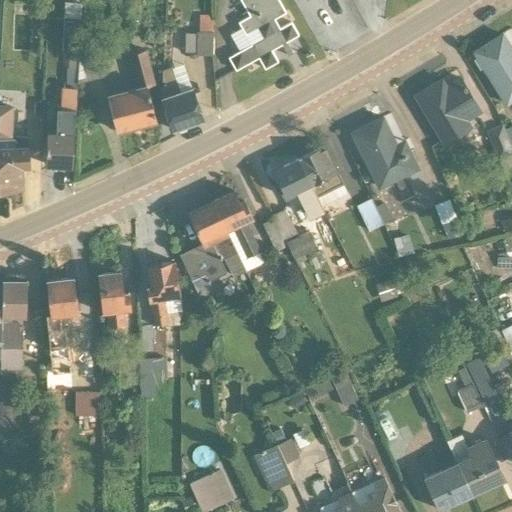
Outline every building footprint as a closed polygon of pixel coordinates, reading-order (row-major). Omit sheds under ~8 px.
[(257,57),(263,68),(275,62),(270,50),(296,35),(289,23),(278,29),(273,19),(283,12),(276,0),(239,0),(249,16),(238,23),(249,45),(228,58),(234,70),(257,57)] [(196,32),(195,55),(211,55),(212,16),(198,15),(198,32),(196,32)] [(511,50),(501,32),(471,51),(475,58),(472,60),(479,70),(482,69),(504,106),(511,101),(511,50)] [(103,77),(93,34),(80,33),(77,83),(103,77)] [(155,86),(145,50),(126,55),(134,87),(104,95),(116,134),(156,123),(147,89),(155,86)] [(170,67),(162,71),(161,98),(171,130),(201,119),(191,87),(189,87),(182,65),(171,69),(170,67)] [(70,168),(75,69),(66,69),(64,88),(59,88),(57,133),(45,133),(44,166),(70,168)] [(411,95),(441,145),(470,127),(467,120),(480,112),(459,76),(445,84),(440,77),(411,95)] [(15,102),(15,129),(24,129),(25,102),(15,102)] [(0,190),(23,189),(21,169),(29,168),(26,138),(10,138),(12,106),(0,105),(0,190)] [(382,115),(348,132),(377,190),(403,174),(418,168),(404,139),(396,142),(382,115)] [(511,153),(501,125),(485,131),(495,158),(503,169),(511,166),(511,153)] [(342,183),(323,145),(296,158),(320,206),(346,193),(342,184),(342,183)] [(280,164),(269,170),(284,199),(295,194),(307,220),(323,212),(320,206),(296,158),(294,159),(294,158),(286,161),(287,162),(281,165),(280,164)] [(260,265),(262,262),(262,260),(258,252),(259,252),(245,222),(252,218),(242,199),(238,200),(233,189),(211,200),(244,271),(246,272),(260,265)] [(382,224),(370,199),(355,206),(368,231),(382,224)] [(244,271),(211,200),(203,203),(186,212),(201,244),(178,255),(197,296),(211,289),(208,281),(225,273),(219,260),(223,258),(232,277),(244,271)] [(374,207),(382,223),(390,219),(383,203),(374,207)] [(297,236),(283,209),(272,215),(296,264),(297,264),(306,259),(304,254),(316,248),(308,231),(297,236)] [(273,218),(261,224),(275,251),(286,245),(273,218)] [(411,254),(407,235),(393,239),(398,257),(411,254)] [(145,287),(151,326),(166,323),(166,326),(178,325),(178,312),(181,312),(173,261),(146,265),(149,286),(145,287)] [(119,271),(96,273),(101,313),(106,313),(108,328),(123,327),(123,311),(129,310),(128,291),(122,292),(119,271)] [(8,275),(1,278),(0,310),(0,438),(19,438),(21,338),(21,334),(18,334),(18,322),(11,322),(11,317),(25,317),(26,278),(19,275),(8,275)] [(78,328),(72,276),(44,279),(48,315),(44,315),(48,350),(50,361),(45,362),(45,393),(71,390),(69,373),(70,372),(69,347),(67,330),(78,328)] [(374,284),(380,302),(396,297),(395,295),(400,293),(395,279),(391,281),(390,279),(374,284)] [(511,324),(500,330),(511,356),(511,324)] [(456,350),(460,359),(503,339),(500,330),(456,350)] [(117,346),(101,347),(102,360),(104,361),(104,375),(118,374),(118,353),(117,346)] [(511,362),(511,357),(508,349),(496,354),(501,366),(489,371),(494,382),(506,376),(502,367),(511,362)] [(137,385),(136,353),(118,353),(118,374),(118,386),(137,385)] [(166,380),(165,358),(138,359),(139,396),(154,396),(154,380),(166,380)] [(481,400),(495,394),(479,360),(465,366),(481,400)] [(481,405),(463,368),(456,371),(463,387),(456,390),(466,412),(481,405)] [(74,392),(74,415),(97,415),(97,392),(74,392)] [(269,487),(294,478),(287,460),(301,455),(294,436),(255,450),(269,487)] [(459,436),(446,441),(471,495),(505,480),(485,437),(464,445),(459,436)] [(420,477),(436,511),(471,495),(455,461),(420,477)] [(222,466),(190,479),(204,511),(236,497),(222,466)] [(399,511),(382,476),(349,492),(359,511),(399,511)] [(359,511),(349,492),(319,506),(318,505),(316,507),(319,511),(359,511)]
